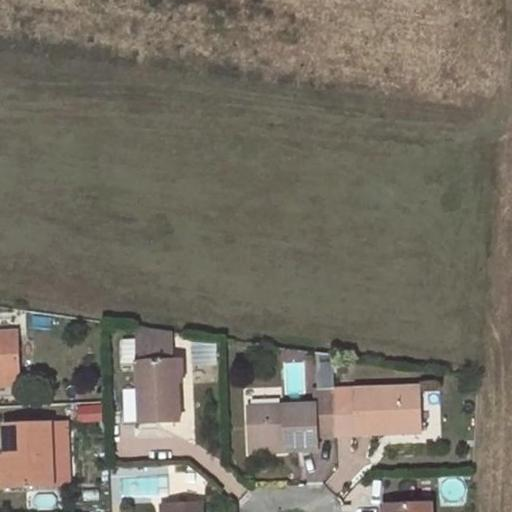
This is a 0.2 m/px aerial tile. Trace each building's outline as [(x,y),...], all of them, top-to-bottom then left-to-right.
[(172,332),(137,327),(142,424),(180,422),(177,361),(173,362),(172,332)] [(0,376),(19,376),(17,334),(0,334),(0,376)] [(338,434),(337,392),(335,392),(334,372),(321,373),(322,392),(315,392),(315,405),(315,408),(306,408),(250,410),(251,445),(287,444),(287,450),(317,449),(316,435),(338,434)] [(0,384),(19,384),(19,376),(0,376),(0,384)] [(420,389),(337,392),(338,434),(422,431),(420,389)] [(68,424),(7,427),(8,458),(2,458),(4,488),(71,484),(68,424)]
